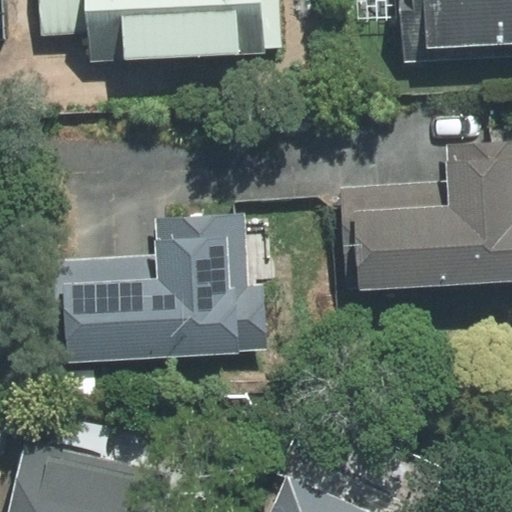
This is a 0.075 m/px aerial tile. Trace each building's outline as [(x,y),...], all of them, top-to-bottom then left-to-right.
[(271,0),(91,0),(91,13),(272,11),(271,0)] [(511,0),(398,0),(402,62),(511,56),(511,0)] [(366,293),(511,288),(511,136),(443,138),(445,198),(363,201),(366,293)] [(52,365),(268,355),(261,210),(138,216),(142,286),(48,290),(52,365)] [(173,511),(173,431),(30,431),(29,511),(173,511)] [(396,511),(399,505),(264,455),(242,511),(396,511)]
